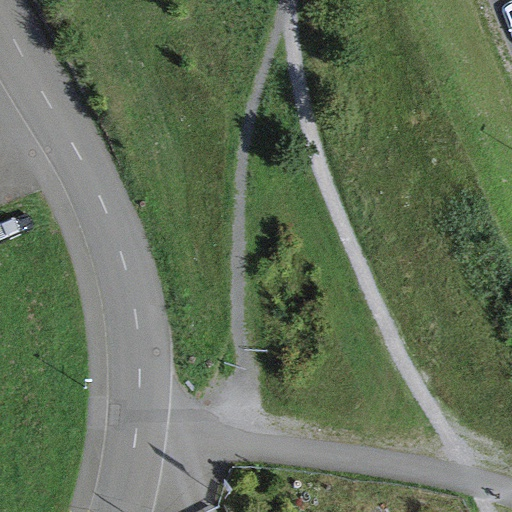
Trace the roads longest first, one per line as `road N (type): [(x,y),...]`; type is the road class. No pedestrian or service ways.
road 1 (motorway): [(154,0),(397,511)]
road 2 (motorway): [(152,0),(312,511)]
road 3 (unclassified): [(118,511),(139,402),(132,297),(107,214),(0,13)]
road 4 (motorway): [(511,441),(314,0)]
road 5 (motorway): [(511,305),(332,0)]
